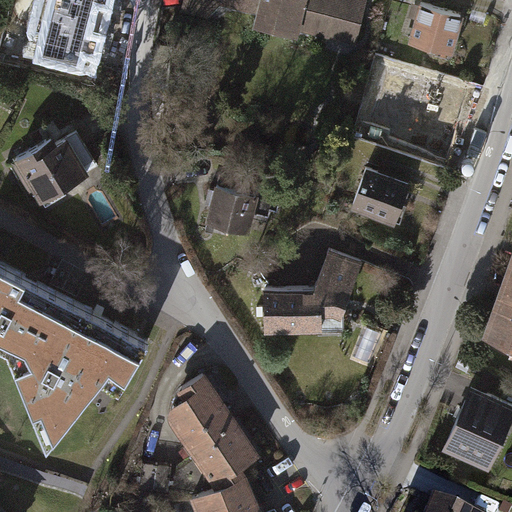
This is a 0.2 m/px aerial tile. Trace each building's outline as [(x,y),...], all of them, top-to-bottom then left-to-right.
[(114,0),(35,0),(23,48),(98,67),(114,0)] [(185,0),(217,8),(219,0),(221,0),(257,9),(253,22),(348,47),(360,0),(185,0)] [(418,1),(408,36),(446,47),(456,12),(418,1)] [(447,105),(392,87),(382,118),(421,131),(424,123),(447,130),(454,107),(447,105)] [(46,135),(13,155),(23,172),(19,174),(26,187),(30,184),(41,202),(61,191),(58,185),(82,171),(71,152),(81,146),(72,130),(50,142),(46,135)] [(404,180),(363,166),(350,203),(396,219),(402,202),(397,201),(400,190),(404,180)] [(251,192),(213,182),(203,218),(243,228),(248,210),(264,214),(266,207),(273,209),(277,191),(253,185),(251,192)] [(261,286),(261,327),(317,325),(317,310),(328,310),(336,313),(358,259),(325,247),(310,286),(261,286)] [(511,251),(495,299),(483,333),(511,343),(511,251)] [(0,261),(0,345),(3,347),(42,446),(97,375),(114,387),(144,338),(0,261)] [(367,326),(365,357),(383,358),(385,327),(367,326)] [(182,394),(173,399),(169,405),(169,414),(215,485),(240,475),(233,464),(251,452),(197,372),(177,385),(182,394)] [(459,404),(441,444),(459,452),(462,445),(487,456),(510,404),(467,385),(459,404)] [(254,511),(251,503),(240,475),(215,485),(196,492),(203,509),(202,509),(203,511),(254,511)] [(461,511),(438,502),(431,499),(425,511),(461,511)]
